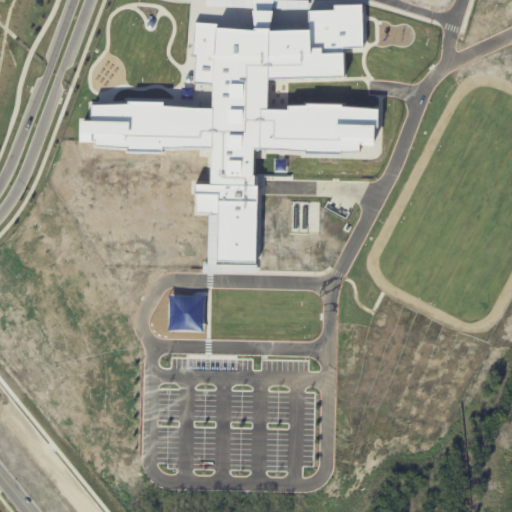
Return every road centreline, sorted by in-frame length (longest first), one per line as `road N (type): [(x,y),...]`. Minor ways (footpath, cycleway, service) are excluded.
road 1 (tertiary): [(0,212),(22,177),(88,0)]
road 2 (tertiary): [(74,0),(0,182)]
road 3 (secondary): [(87,511),(0,402)]
